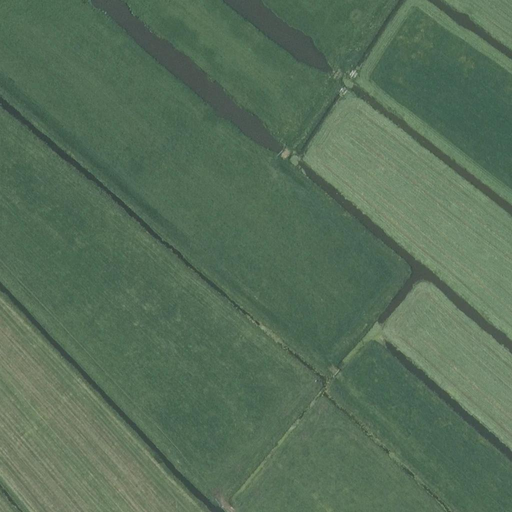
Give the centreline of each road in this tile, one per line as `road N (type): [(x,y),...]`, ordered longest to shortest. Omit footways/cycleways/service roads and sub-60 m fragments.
road 1 (track): [(330,369),(402,271),(273,168),(235,148)]
road 2 (track): [(473,511),(289,330)]
road 3 (track): [(333,87),(345,69),(511,193)]
road 4 (track): [(273,168),(333,87),(355,102)]
